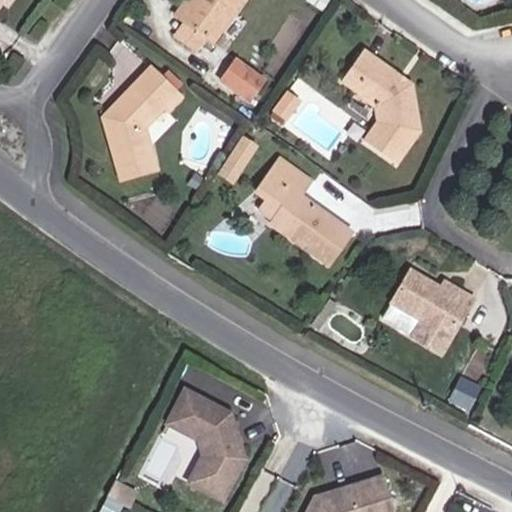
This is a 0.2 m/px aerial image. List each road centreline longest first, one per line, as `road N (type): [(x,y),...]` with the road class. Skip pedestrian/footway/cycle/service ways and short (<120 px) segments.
road 1 (residential): [(511,487),(301,378),(29,201)]
road 2 (residential): [(496,67),(430,212),(437,225),(511,261)]
road 3 (unknown): [(342,400),(279,511)]
road 4 (residential): [(496,67),(391,0)]
road 5 (residential): [(29,100),(103,0)]
